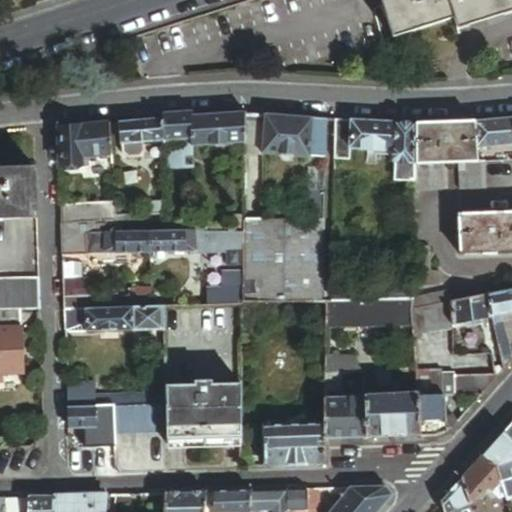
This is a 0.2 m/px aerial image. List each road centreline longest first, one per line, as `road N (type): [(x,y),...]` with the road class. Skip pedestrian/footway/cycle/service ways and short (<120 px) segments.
road 1 (residential): [(511,95),(416,105),(205,94),(43,108)]
road 2 (unclassified): [(62,483),(450,464)]
road 3 (residential): [(43,108),(62,483)]
road 4 (residential): [(139,0),(0,47)]
